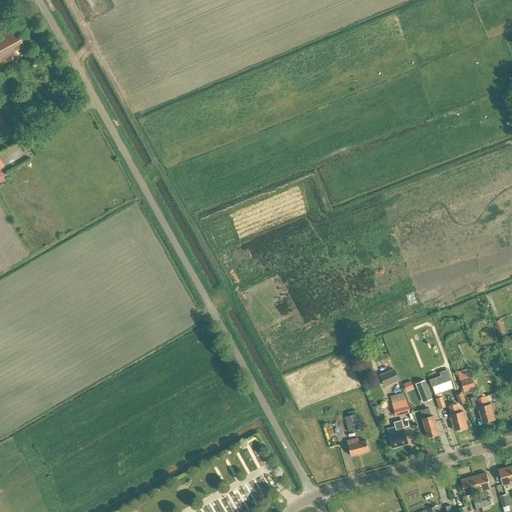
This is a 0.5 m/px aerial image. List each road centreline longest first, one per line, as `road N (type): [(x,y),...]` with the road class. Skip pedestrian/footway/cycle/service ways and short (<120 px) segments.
road 1 (unclassified): [(314,495),(36,0)]
road 2 (unclassified): [(314,495),(511,440)]
